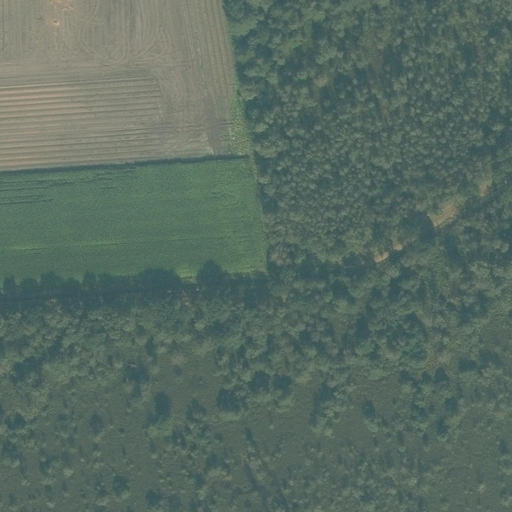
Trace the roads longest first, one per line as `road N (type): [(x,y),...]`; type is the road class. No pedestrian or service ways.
road 1 (track): [(293,268),(284,290),(266,295),(0,311)]
road 2 (track): [(511,176),(374,261),(293,268)]
